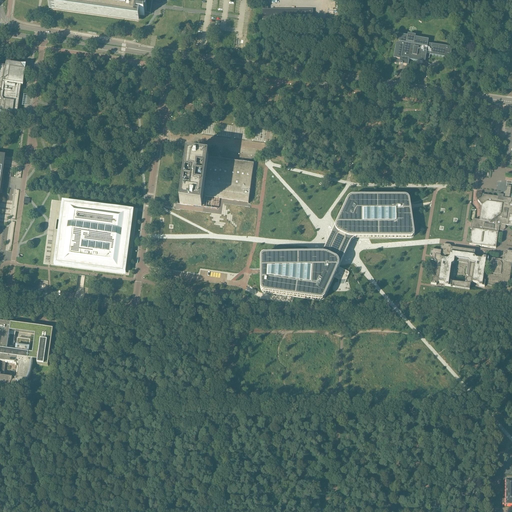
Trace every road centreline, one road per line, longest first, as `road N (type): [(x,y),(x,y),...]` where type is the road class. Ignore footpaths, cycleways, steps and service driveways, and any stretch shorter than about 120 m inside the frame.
road 1 (tertiary): [(511,102),(130,48)]
road 2 (residential): [(43,38),(12,263)]
